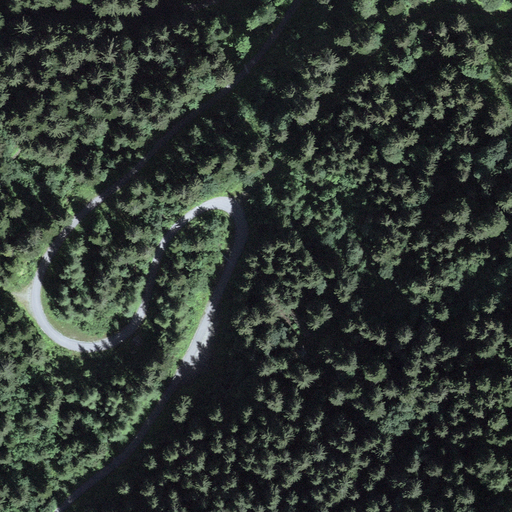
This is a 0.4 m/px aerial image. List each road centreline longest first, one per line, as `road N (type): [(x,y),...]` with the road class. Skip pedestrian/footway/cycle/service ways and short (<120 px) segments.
road 1 (unclassified): [(58,511),(147,427),(210,313),(239,223),(230,206),(216,202),(174,228),(139,314),(103,344),(68,344),(49,330),(35,301),(39,274),(77,217),(236,78),(296,0)]
road 2 (unclassified): [(211,0),(48,6),(0,27)]
